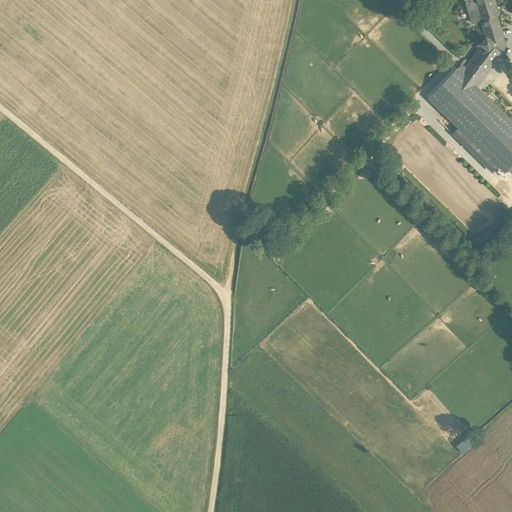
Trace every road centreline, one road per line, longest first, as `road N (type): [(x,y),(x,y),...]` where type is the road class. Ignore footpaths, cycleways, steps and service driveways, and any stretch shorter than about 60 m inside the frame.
road 1 (unclassified): [(210,511),(227,298),(0,101)]
road 2 (track): [(290,0),(227,298)]
